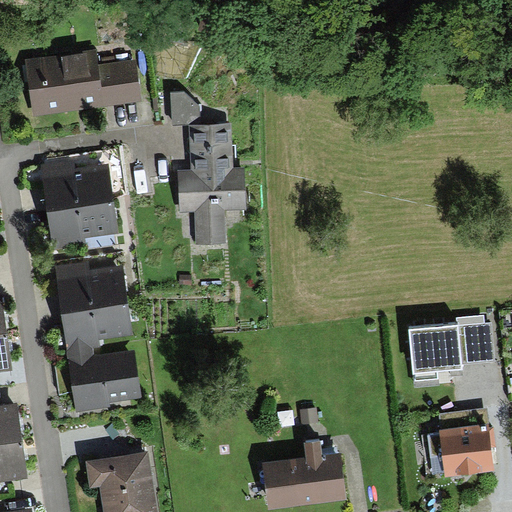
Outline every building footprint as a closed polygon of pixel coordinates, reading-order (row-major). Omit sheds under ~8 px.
[(204,9),(198,27),(219,35),(225,16),(204,9)] [(185,21),(161,19),(159,39),(184,41),(185,21)] [(97,45),(24,55),(33,115),(145,99),(138,55),(115,59),(114,50),(98,52),(97,45)] [(171,88),(173,122),(190,120),(202,120),(201,102),(184,87),(171,88)] [(191,166),(178,166),(180,209),(195,209),(196,241),(226,239),(225,206),(246,205),(245,163),(233,164),(231,119),(202,120),(190,120),(191,166)] [(73,160),(40,165),(53,250),(86,245),(85,238),(119,233),(112,185),(109,162),(74,167),(73,160)] [(89,258),(55,263),(67,349),(93,345),(101,343),(100,335),(133,331),(124,261),(90,266),(89,258)] [(3,289),(0,289),(0,365),(14,364),(3,289)] [(459,316),(409,320),(413,368),(464,364),(463,362),(496,359),(493,319),(460,321),(459,316)] [(93,345),(67,349),(76,411),(111,406),(110,399),(143,394),(136,346),(94,352),(93,345)] [(18,397),(0,399),(0,475),(28,472),(18,397)] [(489,403),(438,409),(440,428),(427,429),(430,454),(444,453),(446,470),(496,464),(489,403)] [(306,451),(263,457),(269,503),(347,493),(342,446),(324,448),(322,433),(304,435),(306,451)] [(158,511),(149,446),(86,455),(90,484),(100,482),(104,511),(158,511)]
